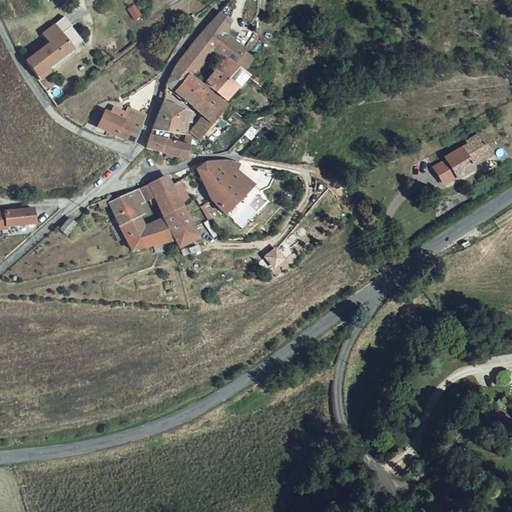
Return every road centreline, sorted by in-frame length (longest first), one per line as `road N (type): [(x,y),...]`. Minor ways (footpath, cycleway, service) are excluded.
road 1 (tertiary): [(0,459),(57,452),(189,414),(361,300)]
road 2 (unclassified): [(388,278),(325,176),(207,157),(102,187)]
road 3 (residential): [(402,511),(390,486),(351,446),(337,409),(339,363),(361,300)]
road 4 (unclassified): [(128,159),(50,112),(0,23)]
road 5 (unclassified): [(128,159),(139,149),(168,63),(223,0)]
road 6 (tertiary): [(388,278),(511,195)]
road 7 (unclassified): [(0,268),(102,187)]
